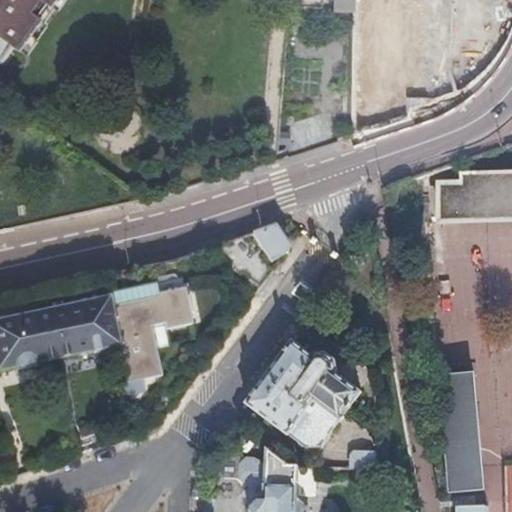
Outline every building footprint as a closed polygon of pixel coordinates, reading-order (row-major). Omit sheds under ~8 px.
[(0,0),(0,63),(48,0),(0,0)] [(321,0),(321,12),(344,13),(344,0),(321,0)] [(511,171),(465,173),(465,182),(442,183),(443,222),(511,220),(511,171)] [(283,244),(272,225),(249,232),(270,273),(281,258),(283,244)] [(270,273),(249,232),(202,248),(238,276),(240,275),(258,288),(270,273)] [(107,289),(0,311),(0,363),(110,342),(119,383),(163,375),(154,325),(173,321),(174,325),(193,321),(184,281),(167,285),(168,287),(110,301),(107,289)] [(313,356),(292,341),(246,402),(305,448),(322,445),(362,391),(338,373),(340,370),(336,361),(325,354),(315,354),(313,356)] [(472,375),(442,378),(453,492),(483,489),(472,375)] [(46,431),(56,462),(78,454),(67,424),(46,431)] [(289,466),(265,448),(264,464),(252,456),(245,456),(237,464),(235,476),(241,482),(264,484),(263,497),(256,497),(248,506),(247,511),(311,511),(311,509),(311,507),(310,505),(308,503),(308,502),(304,500),(301,499),(297,498),(298,466),(289,466)] [(353,468),(381,469),(381,451),(354,450),(353,468)]
